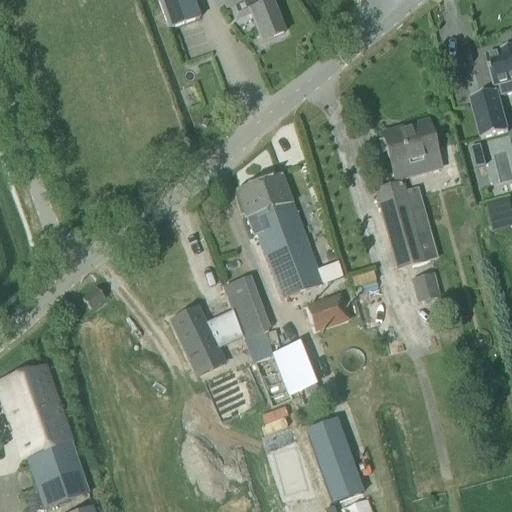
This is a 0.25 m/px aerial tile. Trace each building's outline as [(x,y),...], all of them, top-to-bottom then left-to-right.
[(156,0),(168,31),(199,20),(191,0),(156,0)] [(222,0),(226,9),(245,2),(261,43),(283,34),(270,0),(222,0)] [(511,48),(500,52),(501,54),(485,59),(494,90),(500,88),(503,98),(511,95),(511,48)] [(479,141),(508,133),(497,93),(468,101),(479,141)] [(381,135),(383,141),(378,142),(381,153),(385,152),(391,171),(435,159),(426,123),(381,135)] [(511,153),(495,157),(501,183),(511,180),(511,153)] [(280,301),(340,278),(336,264),(317,272),(281,176),(235,193),(252,238),(256,237),(280,301)] [(423,263),(401,185),(374,193),(395,271),(423,263)] [(433,273),(410,279),(416,303),(439,297),(433,273)] [(242,343),(268,333),(247,279),(222,289),(242,343)] [(89,312),(103,301),(95,291),(82,303),(89,312)] [(311,337),(348,318),(336,293),(299,312),(311,337)] [(196,310),(169,324),(193,374),(197,371),(200,378),(220,368),(217,362),(221,360),(196,310)] [(288,396),(315,386),(299,345),(273,356),(273,357),(254,365),(272,410),(291,402),(288,396)] [(26,511),(38,511),(87,496),(43,369),(0,383),(0,398),(21,461),(25,460),(36,492),(21,497),(26,511)] [(332,507),(365,497),(345,427),(311,437),(332,507)]
